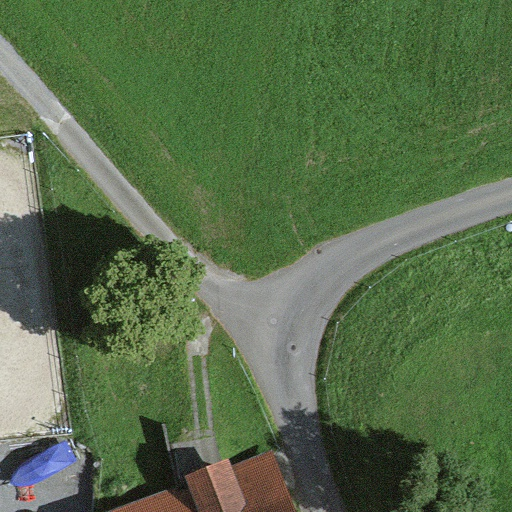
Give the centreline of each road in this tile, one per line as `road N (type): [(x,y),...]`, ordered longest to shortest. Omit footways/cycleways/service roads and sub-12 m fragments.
road 1 (track): [(0,52),(259,327),(343,511)]
road 2 (track): [(511,190),(365,237),(259,327)]
